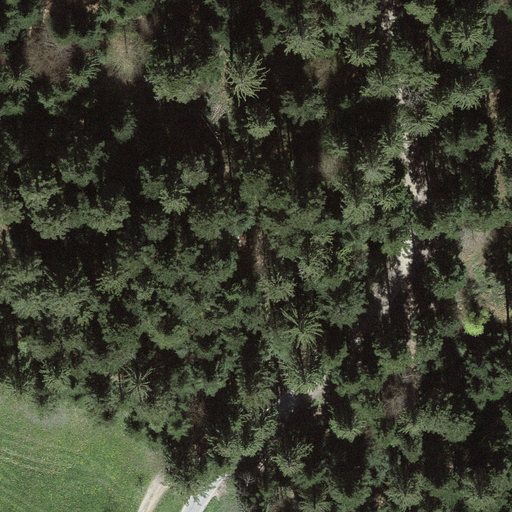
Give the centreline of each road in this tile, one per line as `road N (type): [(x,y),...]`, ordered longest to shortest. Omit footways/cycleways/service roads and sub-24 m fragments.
road 1 (unclassified): [(193,511),(244,442),(368,312),(403,257),(414,172),(385,0)]
road 2 (track): [(145,511),(177,469),(244,442)]
